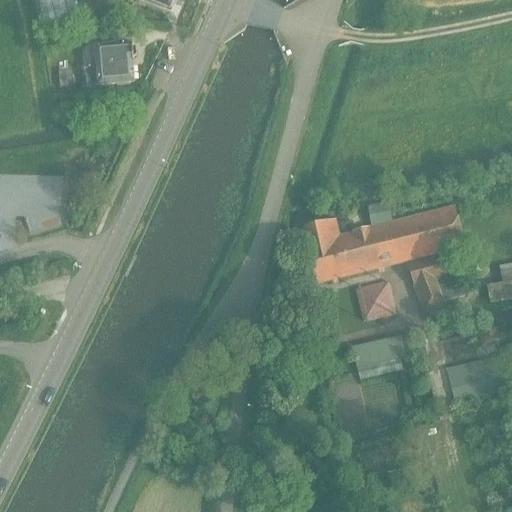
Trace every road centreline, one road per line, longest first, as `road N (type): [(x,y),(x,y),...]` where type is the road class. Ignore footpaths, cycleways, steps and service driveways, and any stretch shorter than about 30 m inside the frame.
road 1 (secondary): [(0,480),(119,253),(233,0)]
road 2 (residential): [(255,275),(316,31)]
